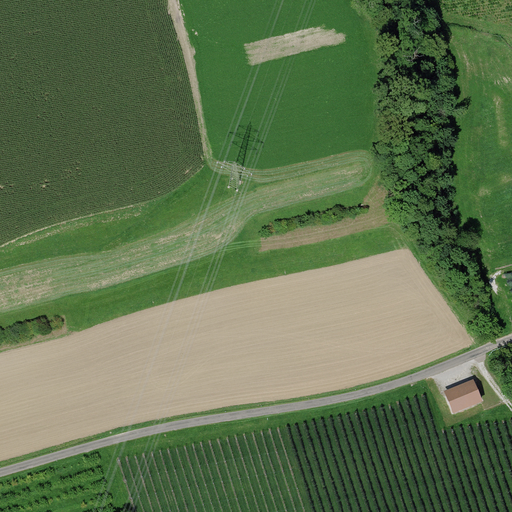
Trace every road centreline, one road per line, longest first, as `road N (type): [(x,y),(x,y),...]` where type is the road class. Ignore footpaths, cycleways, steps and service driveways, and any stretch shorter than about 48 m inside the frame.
road 1 (unclassified): [(0,473),(163,427),(348,397),(511,340)]
road 2 (track): [(175,0),(206,160)]
